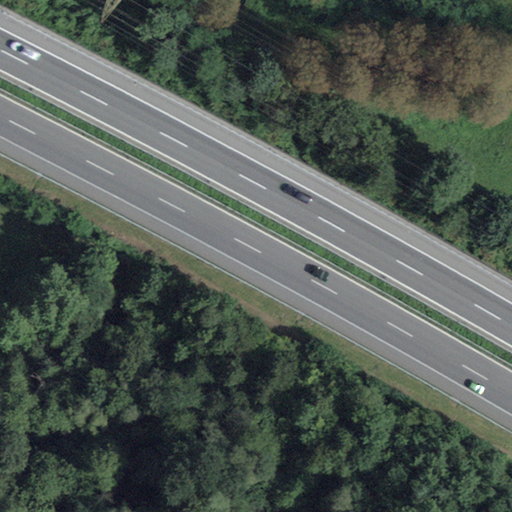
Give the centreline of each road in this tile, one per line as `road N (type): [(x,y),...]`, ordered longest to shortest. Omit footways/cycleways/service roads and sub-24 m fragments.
road 1 (motorway): [(0,123),(203,225),(511,401)]
road 2 (motorway): [(511,331),(381,252),(0,54)]
